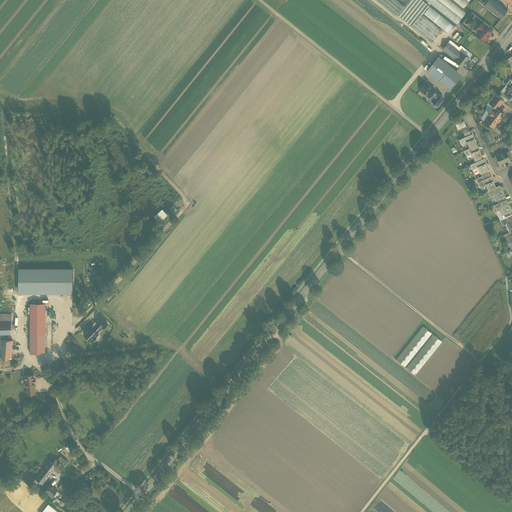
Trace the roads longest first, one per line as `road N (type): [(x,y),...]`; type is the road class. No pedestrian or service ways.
road 1 (tertiary): [(128,511),(511,35)]
road 2 (track): [(511,276),(505,278),(511,322),(361,511)]
road 3 (track): [(34,365),(191,201)]
road 4 (track): [(429,136),(259,0)]
road 5 (track): [(479,362),(338,249)]
road 6 (track): [(0,91),(16,263)]
road 7 (track): [(34,365),(53,388),(73,441),(136,491)]
road 8 (track): [(46,357),(164,340),(202,365)]
